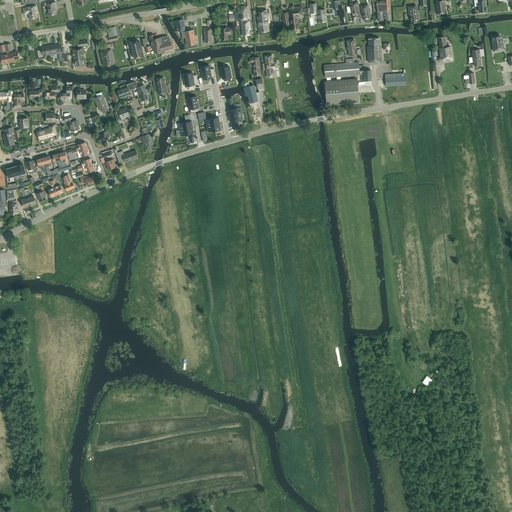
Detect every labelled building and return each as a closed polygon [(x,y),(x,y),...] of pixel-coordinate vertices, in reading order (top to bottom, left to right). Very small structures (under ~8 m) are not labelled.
[(385,0),(373,1),(374,12),(377,11),(378,20),(391,19),(390,1),(395,0),(394,0),(385,0)] [(446,9),(444,0),(436,0),(437,8),(436,8),(437,14),(445,13),(444,9),(446,9)] [(477,0),(478,12),(487,11),(486,3),(485,0),(477,0)] [(358,1),(350,3),(351,13),(353,13),(360,12),(358,1)] [(47,3),(49,15),(57,14),(56,10),(57,10),(56,2),(47,3)] [(316,3),(309,4),(310,13),(317,13),(317,18),(319,18),(319,22),(326,22),(325,9),(317,10),(316,3)] [(27,8),(23,8),(24,14),(28,13),(29,19),(37,17),(36,12),(37,12),(36,5),(27,7),(27,8)] [(361,6),(363,20),(370,18),(370,17),(368,5),(361,6)] [(418,22),(416,5),(408,7),(409,17),(410,16),(411,23),(418,22)] [(239,20),(240,20),(241,22),(243,36),(250,35),(249,27),(250,27),(249,21),(248,21),(248,19),(249,19),(248,6),(237,7),(239,20)] [(302,6),(288,8),(288,12),(282,13),(284,25),(289,24),(288,20),(290,19),(291,30),(299,29),(297,18),(303,17),(302,6)] [(257,17),(258,21),(268,20),(266,9),(259,10),(259,16),(257,17)] [(361,22),(360,12),(353,13),(354,23),(361,22)] [(177,31),(181,30),(186,29),(185,29),(184,19),(175,21),(177,31)] [(269,31),(268,20),(258,21),(258,26),(260,25),(260,32),(269,31)] [(227,27),(220,28),(222,40),(228,39),(228,35),(232,35),(232,27),(227,28),(227,27)] [(183,38),(185,37),(194,35),(193,29),(189,30),(189,28),(185,29),(186,29),(181,30),(183,38)] [(108,34),(110,42),(118,40),(116,29),(111,30),(112,33),(108,34)] [(149,36),(151,42),(153,50),(155,49),(156,53),(161,52),(173,49),(171,41),(170,37),(167,35),(155,39),(154,35),(149,36)] [(194,35),(185,37),(187,46),(196,44),(194,35)] [(491,36),(494,51),(503,49),(501,39),(500,39),(499,35),(491,36)] [(450,46),(446,47),(444,37),(438,38),(440,48),(439,48),(441,60),(452,58),(450,46)] [(129,40),(131,49),(141,47),(140,42),(137,42),(136,38),(129,40)] [(379,38),(368,38),(369,46),(367,46),(368,62),(382,61),(381,49),(380,49),(379,38)] [(347,41),(349,56),(357,54),(354,39),(347,41)] [(12,52),(12,53),(10,53),(9,51),(12,50),(11,43),(5,44),(6,51),(7,54),(8,62),(14,61),(14,58),(19,57),(17,51),(12,52)] [(47,55),(47,54),(50,54),(51,55),(51,56),(54,55),(55,55),(54,53),(58,52),(58,54),(62,54),(60,44),(57,45),(56,44),(41,47),(42,48),(36,50),(38,60),(45,59),(47,55)] [(83,47),(73,48),(75,61),(75,66),(85,65),(84,59),(83,47)] [(135,58),(142,57),(141,52),(142,52),(141,47),(131,49),(133,55),(134,55),(135,58)] [(472,50),(474,66),(481,65),(479,49),(472,50)] [(114,64),(111,50),(101,52),(104,64),(105,64),(106,66),(114,64)] [(265,56),(266,63),(265,63),(267,77),(275,76),(274,69),(278,69),(277,62),(273,62),(273,61),(272,55),(265,56)] [(250,58),(250,63),(252,62),(254,76),(261,75),(259,57),(250,58)] [(325,77),(362,75),(362,80),(371,80),(371,70),(359,71),(359,62),(354,63),(354,59),(346,59),(346,63),(324,65),(325,77)] [(203,80),(211,79),(210,73),(212,73),(211,66),(209,67),(208,66),(201,67),(203,80)] [(224,79),(225,81),(232,80),(230,66),(220,68),(222,80),(224,79)] [(193,85),(196,85),(194,76),(191,77),(191,75),(184,76),(187,88),(193,87),(193,85)] [(386,86),(406,85),(405,77),(385,78),(386,86)] [(164,78),(156,79),(159,94),(166,93),(164,78)] [(357,79),(325,81),(327,104),(359,102),(357,79)] [(135,81),(130,84),(132,89),(137,87),(143,101),(149,98),(144,85),(138,87),(135,81)] [(129,90),(132,89),(130,84),(127,85),(128,87),(118,91),(120,98),(131,94),(129,90)] [(253,85),(245,87),(250,104),(258,102),(253,85)] [(55,98),(55,95),(57,95),(57,87),(51,87),(51,92),(45,93),(45,99),(55,98)] [(70,99),(70,97),(72,97),(72,88),(66,88),(66,93),(60,93),(60,99),(70,99)] [(39,95),(42,95),(42,89),(39,89),(39,91),(29,91),(30,97),(39,97),(39,95)] [(86,99),(86,92),(86,89),(81,89),(77,89),(77,99),(86,99)] [(0,92),(0,98),(7,98),(7,101),(11,101),(11,98),(12,98),(11,91),(8,91),(8,92),(0,92)] [(24,100),(24,94),(14,94),(14,100),(13,100),(14,106),(21,106),(21,100),(24,100)] [(198,107),(196,95),(187,97),(189,109),(190,109),(191,112),(197,111),(196,108),(198,107)] [(109,111),(103,96),(95,99),(98,108),(101,107),(103,113),(109,111)] [(242,113),(241,107),(228,109),(229,115),(242,113)] [(122,121),(129,118),(125,108),(118,111),(117,109),(115,110),(117,116),(120,115),(122,121)] [(55,113),(46,113),(46,121),(55,121),(55,124),(60,123),(59,115),(55,115),(55,113)] [(243,119),(242,113),(229,115),(230,122),(243,119)] [(69,122),(71,131),(79,129),(78,125),(76,126),(75,121),(73,121),(71,116),(64,118),(65,121),(70,120),(71,122),(69,122)] [(220,123),(219,117),(206,119),(207,125),(220,123)] [(20,119),(20,121),(20,122),(21,122),(22,131),(29,131),(27,118),(20,119)] [(192,127),(191,121),(178,123),(179,130),(192,127)] [(221,130),(220,123),(207,125),(208,132),(221,130)] [(38,132),(40,140),(43,139),(43,138),(52,135),(56,134),(54,126),(49,127),(50,129),(38,132)] [(153,144),(149,134),(152,133),(151,130),(153,130),(152,126),(146,128),(147,131),(144,132),(145,135),(142,137),(144,144),(145,143),(146,147),(153,144)] [(15,144),(12,133),(13,132),(12,127),(6,129),(7,133),(4,134),(6,140),(5,140),(6,146),(15,144)] [(194,134),(192,127),(179,130),(181,136),(194,134)] [(103,133),(104,134),(96,136),(98,142),(105,140),(105,141),(108,139),(108,137),(110,136),(108,131),(103,133)] [(78,144),(80,150),(87,148),(85,142),(78,144)] [(89,154),(87,148),(80,150),(82,157),(89,154)] [(125,162),(139,158),(136,150),(124,155),(123,151),(116,153),(119,163),(125,161),(125,162)] [(65,151),(59,153),(64,170),(68,169),(67,165),(66,166),(65,162),(66,161),(65,158),(67,158),(65,151)] [(57,164),(58,163),(59,168),(58,168),(60,172),(64,170),(59,153),(53,155),(55,161),(56,161),(57,164)] [(42,157),(47,172),(47,171),(48,176),(51,175),(49,166),(49,165),(48,163),(51,162),(49,156),(42,157)] [(40,168),(42,168),(43,172),(47,172),(42,157),(37,159),(39,166),(40,168)] [(83,160),(85,167),(92,164),(90,158),(83,160)] [(106,162),(109,170),(115,168),(114,165),(115,164),(113,159),(106,162)] [(33,169),(34,173),(38,172),(37,167),(35,167),(33,160),(26,162),(29,170),(33,169)] [(17,165),(17,166),(20,174),(26,173),(23,164),(17,165)] [(94,171),(92,164),(85,167),(87,173),(94,171)] [(72,182),(70,182),(69,181),(70,181),(68,174),(62,177),(67,190),(74,187),(72,182)] [(87,185),(96,182),(94,176),(89,177),(89,176),(85,177),(85,176),(80,178),(82,184),(87,182),(87,185)] [(50,181),(52,188),(48,190),(51,197),(57,194),(54,187),(53,185),(52,181),(50,181)] [(54,187),(57,194),(63,192),(60,185),(54,187)] [(15,200),(14,192),(13,190),(6,190),(7,195),(8,201),(15,200)] [(37,194),(40,202),(46,199),(45,196),(47,196),(44,190),(37,194)] [(34,196),(28,198),(30,205),(36,203),(34,196)] [(24,207),(30,205),(28,198),(22,200),(24,207)] [(10,203),(11,214),(18,213),(17,202),(10,203)]
